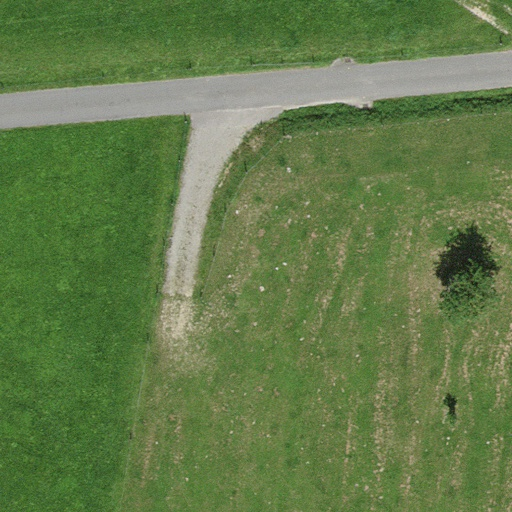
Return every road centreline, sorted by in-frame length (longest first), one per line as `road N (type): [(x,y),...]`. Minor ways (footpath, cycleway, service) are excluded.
road 1 (unclassified): [(0,113),(511,63)]
road 2 (track): [(207,96),(169,368)]
